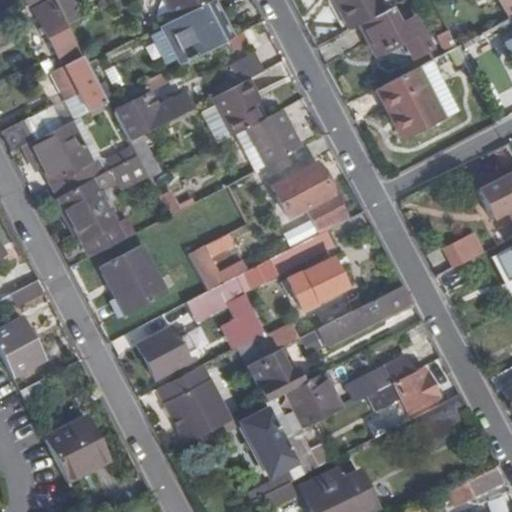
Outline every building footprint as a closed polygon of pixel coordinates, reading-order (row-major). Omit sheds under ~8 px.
[(82,21),(71,0),(55,0),(70,27),(82,21)] [(163,27),(183,64),(228,40),(218,20),(223,17),(214,0),(212,0),(189,13),(177,19),(163,27)] [(212,0),(167,0),(177,19),(189,13),(212,0)] [(382,9),(376,0),(332,0),(333,0),(347,27),(382,9)] [(511,0),(499,0),(511,22),(511,21),(511,0)] [(35,13),(64,67),(81,57),(53,4),(35,13)] [(347,27),(350,32),(365,24),(384,14),(382,9),(347,27)] [(403,27),(394,9),(384,14),(365,24),(381,54),(410,40),(419,59),(435,51),(418,19),(403,27)] [(234,37),(223,17),(218,20),(228,40),(234,37)] [(440,39),(449,55),(459,49),(451,34),(440,39)] [(233,68),(242,84),(250,80),(269,70),(260,53),(233,68)] [(79,95),(89,113),(107,104),(81,57),(64,67),(55,71),(50,75),(66,102),(79,95)] [(450,119),(423,68),(383,89),(393,109),(401,106),(417,136),(450,119)] [(259,99),(250,80),(242,84),(212,100),(217,109),(230,136),(238,132),(247,128),(264,119),(256,102),(259,99)] [(148,97),(115,114),(124,131),(130,143),(163,126),(156,113),(148,97)] [(173,104),(156,113),(163,126),(180,117),(173,104)] [(409,140),(417,136),(401,106),(393,109),(409,140)] [(217,109),(202,117),(216,143),(230,136),(217,109)] [(247,128),(266,166),(301,147),(282,110),(264,119),(247,128)] [(112,137),(124,131),(115,114),(114,112),(102,118),(112,137)] [(39,116),(2,135),(11,154),(28,145),(49,134),(39,116)] [(95,162),(72,122),(49,134),(28,145),(50,185),(55,183),(63,196),(90,182),(107,173),(99,161),(95,162)] [(247,128),(238,132),(257,171),(266,166),(247,128)] [(501,164),(511,159),(511,152),(509,147),(496,153),(501,164)] [(128,184),(147,175),(138,157),(119,167),(128,184)] [(315,163),(270,186),(287,216),(303,208),(309,220),(316,232),(345,217),(341,210),(332,193),(331,193),(315,163)] [(511,174),(476,193),(493,223),(510,214),(511,212),(511,174)] [(59,198),(91,259),(121,243),(90,182),(63,196),(59,198)] [(158,196),(168,217),(181,211),(171,189),(158,196)] [(333,245),(325,232),(318,236),(295,247),(302,261),(333,245)] [(471,236),(446,249),(457,269),(481,256),(471,236)] [(149,239),(96,266),(113,300),(120,297),(128,314),(175,290),(149,239)] [(216,277),(201,249),(188,256),(207,293),(235,278),(241,275),(236,267),(216,277)] [(276,274),(268,261),(243,274),(251,288),(276,274)] [(331,261),(289,283),(302,310),(346,288),(331,261)] [(207,293),(186,304),(196,322),(232,304),(239,317),(221,327),(235,352),(238,351),(267,336),(253,310),(246,297),(235,278),(207,293)] [(10,293),(17,309),(45,297),(39,281),(10,293)] [(387,309),(407,298),(401,285),(332,322),(341,337),(388,312),(387,309)] [(119,319),(128,314),(120,297),(113,300),(109,301),(119,319)] [(22,319),(0,330),(0,354),(12,377),(43,360),(22,319)] [(291,321),(270,331),(277,345),(298,336),(291,321)] [(171,325),(135,345),(155,381),(192,361),(187,353),(196,348),(186,333),(178,337),(171,325)] [(238,351),(246,367),(274,352),(267,336),(238,351)] [(303,384),(284,348),(274,352),(246,367),(266,404),(274,400),(286,393),(303,384)] [(366,377),(375,392),(413,371),(404,357),(384,367),(366,377)] [(436,396),(420,367),(413,371),(375,392),(373,393),(377,400),(396,391),(407,411),(436,396)] [(232,422),(203,369),(158,391),(187,445),(232,422)] [(511,369),(492,379),(499,392),(511,385),(511,369)] [(303,384),(286,393),(305,429),(323,420),(340,411),(320,375),(303,384)] [(429,410),(413,418),(427,445),(465,425),(458,412),(465,408),(464,405),(458,394),(429,410)] [(294,436),(274,400),(266,404),(286,440),(294,436)] [(271,471),(296,458),(286,440),(266,404),(245,415),(250,425),(248,427),(271,471)] [(86,419),(45,440),(67,482),(107,461),(86,419)] [(314,472),(294,436),(286,440),(296,458),(302,468),(306,476),(314,472)] [(446,490),(453,504),(495,483),(503,479),(495,465),(487,469),(446,490)] [(336,472),(300,490),(311,511),(368,511),(376,508),(357,473),(353,476),(348,466),(336,472)] [(261,489),(265,498),(289,486),(306,476),(302,468),(261,489)] [(269,511),(295,498),(289,486),(265,498),(252,505),(255,511),(269,511)]
